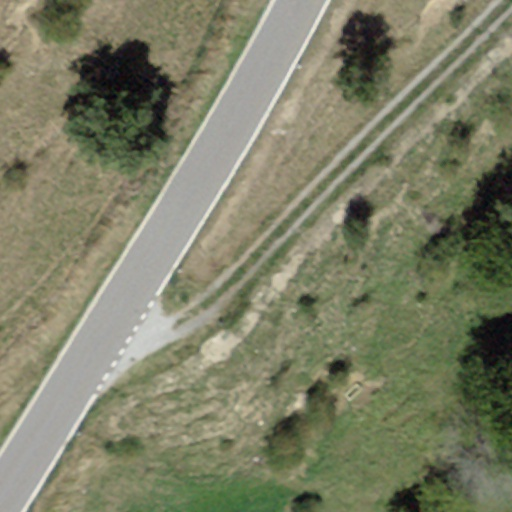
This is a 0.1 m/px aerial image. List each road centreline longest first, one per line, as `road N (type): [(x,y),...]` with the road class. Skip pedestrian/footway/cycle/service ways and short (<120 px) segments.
road 1 (secondary): [(0,495),(298,0)]
road 2 (track): [(511,0),(182,324),(128,342),(102,329)]
